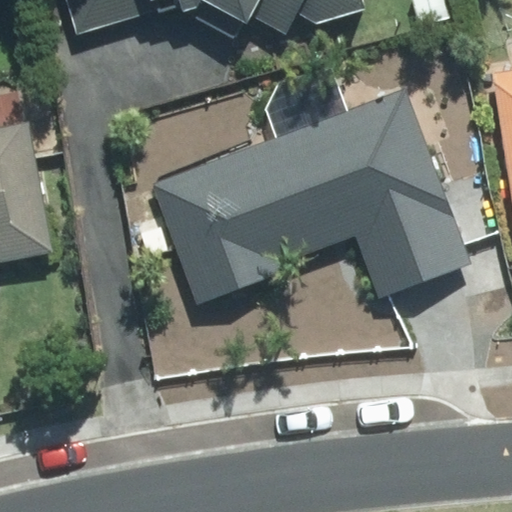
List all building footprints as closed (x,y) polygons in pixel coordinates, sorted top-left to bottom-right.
[(61,0),(74,43),(170,14),(173,24),(189,20),(186,11),(234,37),(248,8),(284,28),(292,13),(309,9),(314,25),(369,10),(366,0),(61,0)] [(455,0),(414,0),(425,43),(463,34),(455,0)] [(511,75),(495,78),(511,192),(511,75)] [(468,269),(399,92),(146,190),(193,310),(281,276),(278,269),(352,241),(377,305),(468,269)] [(22,128),(0,132),(0,268),(47,259),(22,128)]
